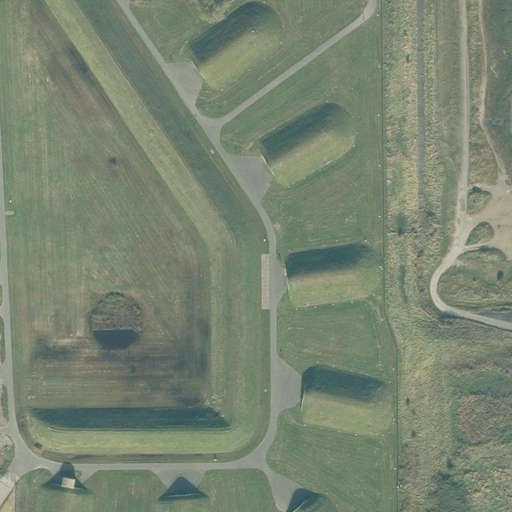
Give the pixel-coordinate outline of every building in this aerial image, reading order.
[(203,75),(206,80),(267,36),(253,16),(192,60),(192,61),(196,65),(196,66),(197,68),(202,74),(203,75)] [(273,172),(275,176),(338,139),(326,118),(263,155),(263,156),(267,162),(268,164),(272,171),(273,172)] [(289,292),(364,282),(360,258),(286,269),(287,275),(287,277),(288,285),(289,287),(289,292)] [(303,399),(302,404),(373,419),(378,396),(308,381),(307,381),(306,386),(305,388),(304,396),(303,399)] [(64,477),(62,485),(74,487),(75,479),(64,477)] [(80,488),(74,487),(62,485),(61,485),(57,484),(51,511),(75,511),(80,488)] [(195,511),(194,494),(189,494),(187,495),(179,495),(177,495),(171,496),(170,496),(171,511),(195,511)] [(293,511),(292,511),(318,511),(308,499),(303,503),(302,504),(301,505),(295,510),(294,511),(293,511)]
